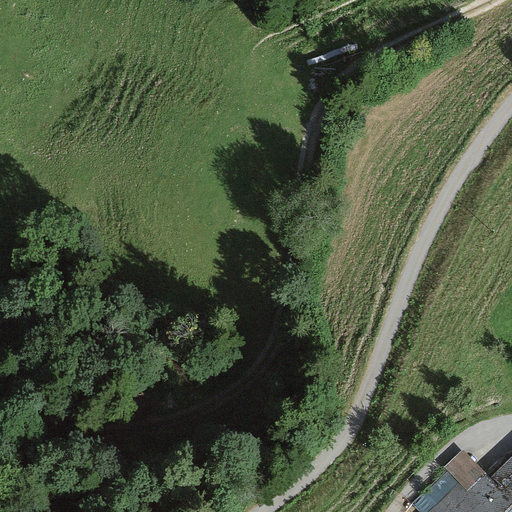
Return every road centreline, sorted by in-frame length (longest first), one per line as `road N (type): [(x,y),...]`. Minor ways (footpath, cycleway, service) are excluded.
road 1 (track): [(0,438),(173,419),(252,374),(281,335),(325,104),(388,49),(494,0)]
road 2 (track): [(511,103),(428,228),(344,437),(260,511)]
